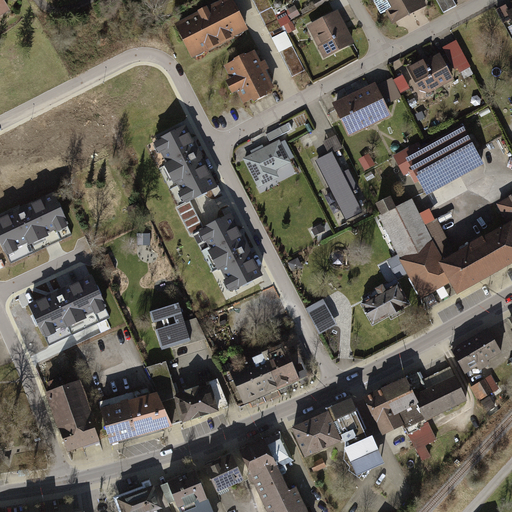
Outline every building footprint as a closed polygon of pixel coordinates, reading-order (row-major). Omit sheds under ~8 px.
[(246,30),(231,0),(230,0),(223,4),(221,2),(214,5),(215,8),(209,11),(207,7),(199,11),(201,14),(194,18),(193,16),(186,19),(187,22),(179,27),(193,56),(246,30)] [(285,32),(268,0),(253,0),(273,39),(285,32)] [(372,0),(375,5),(379,13),(388,8),(394,19),(423,3),(421,0),(372,0)] [(454,0),(437,0),(444,12),(457,5),(454,0)] [(279,13),(287,33),(298,29),(294,19),(302,17),(298,6),(279,13)] [(507,6),(497,11),(503,23),(511,18),(511,11),(510,12),(507,6)] [(338,13),(311,27),(327,57),(353,44),(338,13)] [(458,42),(445,49),(456,70),(459,69),(465,80),(475,75),(458,42)] [(306,70),(292,44),(280,51),(293,76),(306,70)] [(237,62),(227,66),(234,81),(226,85),(232,97),(238,94),(244,106),(252,103),(254,106),(268,99),(266,96),(273,92),(264,73),(269,70),(264,61),(259,63),(254,53),(245,57),(244,56),(236,60),(237,62)] [(425,59),(410,67),(419,83),(422,81),(427,92),(451,79),(439,57),(427,63),(425,59)] [(402,97),(393,78),(378,86),(387,104),(402,97)] [(374,86),(336,105),(350,133),(388,115),(374,86)] [(184,122),(151,139),(183,200),(216,184),(184,122)] [(267,135),(270,142),(293,130),(290,123),(267,135)] [(418,144),(395,156),(405,174),(414,169),(427,192),(482,163),(462,126),(421,149),(418,144)] [(279,141),(245,159),(259,186),(277,177),(273,170),(290,161),(279,141)] [(333,154),(318,161),(337,199),(339,198),(350,221),(363,214),(351,191),(358,188),(349,171),(343,174),(333,154)] [(369,155),(359,160),(365,171),(375,165),(369,155)] [(52,196),(0,219),(0,246),(3,253),(30,241),(35,252),(70,236),(52,196)] [(511,196),(496,205),(505,223),(511,235),(511,196)] [(431,290),(445,283),(435,262),(441,259),(451,253),(428,210),(418,215),(410,200),(389,211),(383,199),(370,206),(417,297),(431,290)] [(262,272),(228,204),(217,210),(219,214),(199,223),(231,288),(262,272)] [(441,259),(435,262),(445,283),(453,295),(493,273),(511,261),(511,235),(505,223),(451,253),(441,259)] [(298,257),(289,262),(294,272),(303,267),(298,257)] [(108,309),(91,273),(25,303),(42,339),(108,309)] [(368,298),(358,304),(370,326),(407,305),(389,274),(374,282),(363,288),(368,298)] [(150,308),(161,347),(183,341),(200,336),(195,316),(184,319),(179,300),(150,308)] [(325,301),(307,310),(320,336),(338,326),(325,301)] [(472,336),(452,347),(466,373),(503,353),(490,327),(472,336)] [(296,336),(222,365),(238,405),(260,396),(294,383),(311,376),(296,336)] [(148,363),(158,391),(169,423),(183,418),(225,403),(216,376),(177,390),(166,361),(165,357),(148,363)] [(390,416),(416,403),(424,419),(463,402),(451,376),(429,386),(421,369),(410,374),(387,385),(365,395),(384,435),(397,429),(390,416)] [(492,374),(480,382),(488,395),(500,387),(492,374)] [(44,391),(64,450),(80,444),(96,439),(77,380),(66,384),(63,375),(50,380),(52,388),(44,391)] [(144,383),(97,400),(111,442),(169,423),(158,391),(148,394),(144,383)] [(314,418),(289,428),(302,460),(336,446),(349,476),(379,464),(382,463),(356,401),(354,401),(344,405),(333,410),(314,418)] [(421,460),(432,456),(427,443),(438,439),(432,423),(410,431),(421,460)] [(261,441),(240,450),(265,511),(313,511),(301,480),(285,486),(277,465),(293,458),(283,433),(261,441)] [(217,462),(206,466),(216,490),(243,479),(233,455),(217,462)] [(181,506),(183,511),(212,511),(195,470),(188,473),(169,481),(179,507),(181,506)] [(149,484),(110,499),(115,511),(154,511),(163,507),(154,483),(149,484)]
